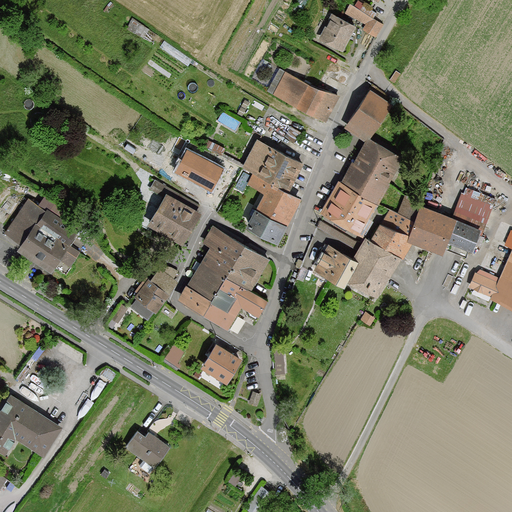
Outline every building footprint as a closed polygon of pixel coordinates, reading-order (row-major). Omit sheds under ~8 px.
[(351,3),(345,12),(366,24),(363,29),(376,37),(384,24),(351,3)] [(357,25),(332,13),(329,18),(331,19),(327,26),(325,25),(318,39),(344,51),(357,25)] [(287,72),(276,93),(325,118),(337,94),(312,85),(287,72)] [(370,90),(349,121),(370,136),(391,104),(370,90)] [(293,126),(285,136),(293,141),(300,131),(293,126)] [(355,162),(344,183),(377,203),(389,182),(386,180),(399,156),(372,139),(358,164),(355,162)] [(245,167),(256,173),(273,181),(272,184),(284,191),(299,162),(259,141),(245,167)] [(204,149),(193,143),(188,152),(199,158),(204,149)] [(203,163),(222,173),(228,160),(209,150),(203,163)] [(270,188),(272,184),(273,181),(256,173),(253,179),(270,188)] [(166,196),(171,188),(156,180),(151,188),(166,197),(166,196)] [(359,233),(377,203),(344,183),(341,181),(324,212),(359,233)] [(284,191),(272,184),(270,188),(258,209),(257,209),(249,224),(275,237),(283,222),(282,222),(296,196),(284,191)] [(166,196),(194,213),(199,205),(180,194),(171,188),(166,196)] [(166,197),(151,221),(181,238),(188,226),(191,228),(199,215),(194,213),(166,196),(166,197)] [(400,213),(415,220),(420,209),(422,202),(407,196),(400,213)] [(23,245),(47,210),(30,198),(7,233),(23,245)] [(420,209),(415,220),(411,234),(442,247),(446,235),(470,244),(476,231),(423,210),(420,209)] [(69,244),(77,232),(47,210),(23,245),(54,266),(62,255),(73,262),(80,251),(69,244)] [(386,225),(411,234),(415,220),(400,213),(391,210),(386,225)] [(328,233),(332,227),(322,222),(320,222),(318,227),(328,233)] [(369,238),(364,245),(361,251),(355,260),(343,254),(332,276),(344,282),(347,277),(377,293),(387,276),(386,276),(400,254),(411,234),(386,225),(381,223),(372,239),(369,238)] [(332,227),(328,233),(341,240),(345,234),(332,227)] [(215,246),(205,263),(226,275),(227,276),(244,245),(216,228),(208,241),(215,246)] [(353,247),(356,240),(345,234),(341,240),(353,247)] [(446,235),(442,247),(467,257),(470,244),(446,235)] [(356,240),(353,247),(361,251),(364,245),(356,240)] [(244,245),(227,276),(246,287),(265,256),(244,245)] [(332,276),(343,254),(329,246),(326,251),(320,262),(317,268),(332,276)] [(320,262),(326,251),(322,249),(316,260),(320,262)] [(511,249),(497,281),(475,272),(469,286),(491,296),(491,298),(511,306),(511,249)] [(212,298),(226,275),(205,263),(192,286),(212,298)] [(167,291),(176,280),(173,278),(178,270),(174,267),(166,266),(161,267),(151,279),(158,285),(167,291)] [(227,276),(226,275),(212,298),(204,313),(224,326),(224,324),(229,328),(244,305),(245,302),(239,299),(246,287),(227,276)] [(153,291),(158,285),(151,279),(148,277),(138,289),(142,291),(139,296),(140,297),(134,306),(149,318),(164,299),(153,291)] [(167,291),(158,285),(153,291),(164,299),(168,292),(167,291)] [(204,313),(212,298),(192,286),(184,300),(204,313)] [(268,300),(246,287),(239,299),(245,302),(244,305),(248,307),(249,305),(252,306),(248,314),(257,319),(268,300)] [(122,313),(118,310),(113,317),(118,320),(122,313)] [(375,318),(366,312),(361,320),(371,325),(375,318)] [(184,351),(175,345),(169,353),(179,359),(184,351)] [(242,361),(218,346),(203,368),(228,383),(242,361)] [(287,374),(285,349),(275,350),(277,374),(287,374)] [(179,359),(169,353),(167,357),(176,362),(179,359)] [(176,362),(167,357),(164,361),(177,369),(180,365),(176,362)] [(262,394),(254,391),(249,403),(257,406),(262,394)] [(0,414),(0,447),(4,450),(14,434),(42,452),(59,426),(12,396),(0,414)] [(138,430),(127,445),(144,458),(146,454),(158,462),(170,446),(155,435),(151,439),(138,430)] [(146,454),(144,458),(145,458),(140,465),(150,473),(158,462),(146,454)] [(262,487),(249,506),(257,511),(270,511),(280,499),(273,494),(273,495),(262,487)]
